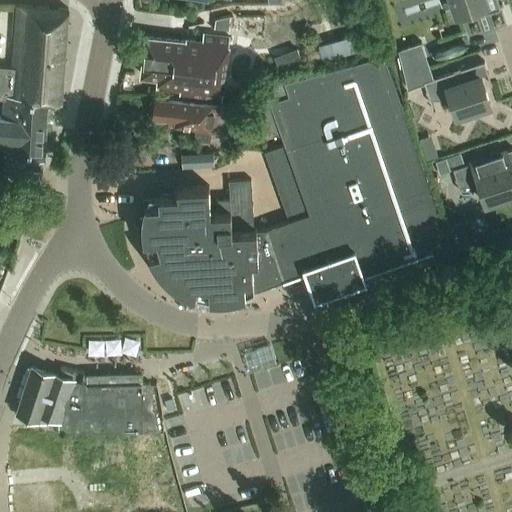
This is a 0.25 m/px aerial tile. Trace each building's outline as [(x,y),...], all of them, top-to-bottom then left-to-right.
[(449,0),(455,15),(484,5),(486,13),(498,9),(495,0),(449,0)] [(2,157),(2,167),(42,170),(43,160),(47,100),(61,102),(68,9),(14,4),(7,95),(3,95),(2,117),(0,117),(0,149),(3,150),(2,157)] [(222,4),(221,20),(244,23),(246,6),(222,4)] [(144,34),(139,76),(156,78),(155,85),(181,88),(180,94),(221,99),(229,34),(203,31),(202,38),(187,36),(187,39),(144,34)] [(320,57),(341,52),(338,38),(316,43),(320,57)] [(421,42),(398,49),(410,85),(424,81),(430,98),(448,98),(453,115),(454,116),(488,105),(478,76),(486,73),(482,61),(433,78),(421,42)] [(143,220),(143,227),(145,237),(147,246),(151,256),(156,264),(161,272),(168,279),(176,286),(184,290),(194,294),(203,297),(213,298),(223,298),(230,298),(237,296),(244,294),(308,271),(310,277),(324,284),(328,285),(334,289),(353,282),(354,282),(365,278),(365,277),(364,274),(404,260),(433,250),(438,266),(457,259),(423,164),(401,103),(384,53),(284,80),(289,94),(270,101),(282,135),(285,144),(264,152),(265,152),(289,220),(265,228),(254,229),(251,179),(229,181),(230,198),(215,199),(216,211),(210,212),(209,186),(177,188),(178,194),(158,195),(159,204),(146,204),(145,206),(144,213),(143,220)] [(262,86),(249,110),(269,121),(272,130),(282,135),(270,101),(289,94),(284,80),(262,86)] [(210,139),(211,130),(212,124),(228,125),(230,105),(155,97),(154,98),(151,101),(149,101),(148,110),(149,110),(153,114),(152,117),(176,120),(175,124),(193,126),(195,128),(196,128),(195,138),(210,139)] [(430,135),(419,139),(426,159),(437,155),(430,135)] [(483,202),(483,203),(511,193),(511,176),(508,163),(511,161),(511,149),(511,148),(451,169),(456,185),(479,185),(484,202),(483,202)] [(214,152),(202,153),(203,167),(215,167),(215,163),(214,160),(214,159),(214,155),(214,154),(214,152)] [(445,157),(436,160),(440,173),(449,169),(445,157)] [(0,225),(20,232),(30,202),(1,192),(0,193),(0,225)] [(476,232),(455,240),(459,251),(480,244),(476,232)] [(511,269),(502,273),(507,287),(511,285),(511,269)] [(48,416),(61,420),(60,430),(163,432),(156,406),(152,406),(152,391),(142,391),(142,382),(87,383),(33,365),(17,411),(46,421),(48,416)]
